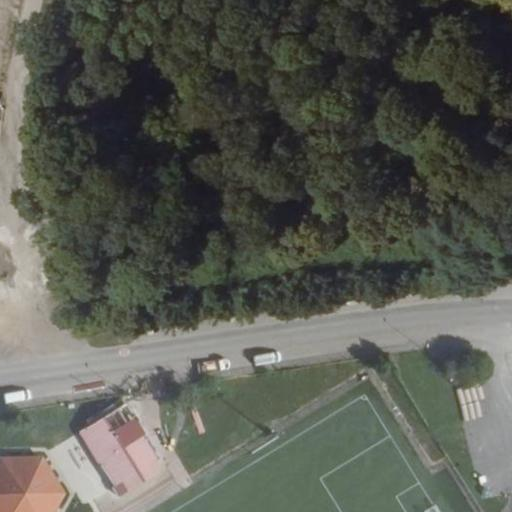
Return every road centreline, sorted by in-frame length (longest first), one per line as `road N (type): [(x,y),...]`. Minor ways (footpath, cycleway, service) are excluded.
road 1 (tertiary): [(511,310),(410,315),(0,372)]
road 2 (track): [(25,0),(0,124)]
